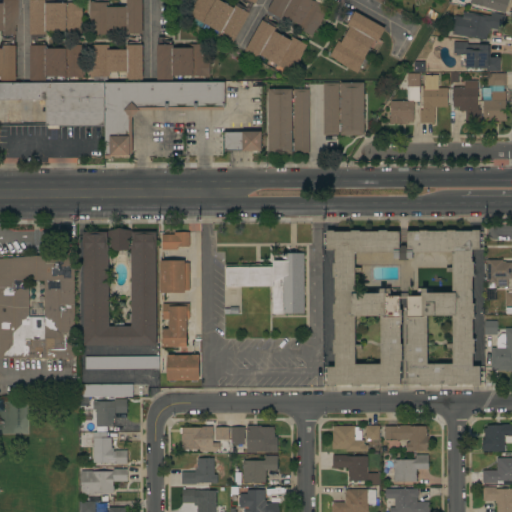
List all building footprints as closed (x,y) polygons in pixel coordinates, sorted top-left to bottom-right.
[(0,0),(15,0),(15,35),(0,35),(0,0)] [(29,0),(53,0),(53,2),(76,2),(81,2),(81,20),(81,27),(80,27),(80,34),(63,34),(62,31),(45,31),(45,35),(29,35),(29,0)] [(141,0),(141,34),(125,34),(125,29),(108,29),(108,34),(90,34),(90,27),(90,20),(89,20),(89,2),(95,2),(107,2),(107,7),(126,7),(126,0),(141,0)] [(232,44),(218,36),(220,32),(203,23),(203,24),(188,15),(196,0),(218,0),(233,8),(234,5),(249,13),(232,44)] [(272,0),(311,0),(327,9),(315,30),(314,30),(311,35),(296,27),(298,24),(282,15),(280,19),(266,11),(272,0)] [(476,5),(477,0),(507,0),(504,13),(476,5)] [(384,28),(377,42),(373,40),(358,68),(359,68),(357,73),(335,61),(335,60),(329,56),(337,41),(340,43),(349,27),(346,26),(347,24),(343,22),(347,16),(344,14),(347,9),(353,12),(354,11),(384,28)] [(504,15),(502,30),(489,28),(488,33),(486,33),(485,40),(451,34),(453,24),(448,23),(449,16),(454,17),(454,16),(462,17),(463,12),(490,16),(490,13),(504,15)] [(261,20),(275,28),(273,31),(289,39),(291,36),(306,45),(302,51),(303,52),(299,58),(300,59),(291,74),(275,65),(276,64),(259,55),(257,58),(244,51),(261,20)] [(156,45),(157,45),(157,38),(163,38),(163,41),(171,41),(171,45),(172,45),(172,48),(190,48),(190,44),(208,44),(208,54),(209,77),(203,77),(203,76),(190,76),(172,76),(172,80),(156,80),(156,45)] [(499,71),(486,71),(486,68),(462,67),(462,55),(452,55),(453,42),(467,42),(467,45),(489,45),(489,57),(499,57),(499,71)] [(29,45),(45,45),(45,49),(63,49),(63,45),(81,45),(81,60),(82,60),(82,78),(76,78),(76,77),(45,77),(45,80),(29,80),(29,45)] [(142,80),(126,80),(126,72),(108,72),(108,77),(95,77),(95,78),(89,78),(89,60),(90,60),(90,52),(90,45),(108,45),(108,50),(125,50),(125,45),(142,45),(142,80)] [(0,46),(15,46),(15,81),(0,81),(0,46)] [(405,73),(419,73),(419,87),(407,87),(407,89),(394,89),(405,73)] [(485,86),(485,73),(505,73),(505,86),(485,86)] [(437,75),(437,88),(447,88),(447,107),(433,107),(433,123),(419,123),(419,110),(422,110),(422,88),(424,88),(424,75),(437,75)] [(477,81),(477,110),(480,110),(480,123),(464,123),(464,111),(459,111),(459,107),(452,107),(452,88),(463,88),(463,81),(477,81)] [(58,126),(58,128),(46,128),(46,126),(45,126),(45,102),(42,102),(42,100),(0,99),(0,82),(104,82),(104,125),(58,126)] [(104,82),(224,82),(224,107),(223,107),(223,110),(196,110),(196,107),(194,107),(194,110),(167,110),(167,108),(165,108),(165,110),(138,111),(131,117),(132,153),(129,153),(129,156),(110,156),(110,159),(104,159),(104,125),(104,82)] [(363,135),(340,135),(339,82),(363,82),(363,135)] [(338,135),(322,135),(322,83),(337,83),(338,135)] [(291,154),(268,154),(268,89),(291,89),(291,154)] [(308,154),(293,154),(293,89),(308,89),(308,154)] [(500,121),(500,124),(492,124),(492,123),(481,123),(481,118),(482,118),(482,100),(490,100),(490,91),(504,91),(504,100),(505,100),(505,121),(500,121)] [(412,101),(413,122),(407,122),(407,124),(400,125),(400,123),(389,123),(389,118),(390,118),(390,101),(412,101)] [(261,151),(223,151),(223,132),(260,132),(261,151)] [(82,247),(82,232),(103,232),(118,228),(133,231),(133,232),(155,232),(155,247),(155,345),(83,346),(82,247)] [(471,231),(471,230),(479,230),(479,249),(471,250),(471,262),(473,262),(473,277),(471,277),(472,303),(473,303),(473,319),(472,319),(472,339),(474,339),(474,353),(472,353),(472,366),(479,366),(479,386),(472,386),(472,384),(456,384),(456,386),(447,386),(447,384),(428,384),(429,386),(419,386),(419,384),(407,384),(407,361),(405,361),(405,344),(407,344),(407,325),(405,325),(405,310),(407,310),(407,296),(416,296),(416,289),(431,288),(431,293),(452,293),(451,272),(445,272),(445,268),(451,268),(451,252),(412,252),(412,258),(407,258),(407,261),(397,261),(397,258),(393,258),(393,252),(354,252),(354,268),(360,268),(360,272),(354,272),(354,293),(374,293),(374,289),(390,289),(390,296),(399,296),(399,310),(401,310),(401,324),(400,324),(400,344),(401,344),(401,361),(399,361),(399,384),(388,385),(388,386),(379,386),(379,385),(360,385),(360,386),(351,386),(351,385),(334,385),(334,386),(326,387),(326,367),(334,367),(334,354),(332,354),(332,340),(334,340),(334,319),(332,319),(332,304),(334,304),(334,278),(332,278),(332,263),(334,263),(334,250),(326,250),(325,230),(333,230),(333,232),(350,232),(350,230),(359,230),(359,232),(377,232),(377,230),(387,230),(387,231),(399,231),(399,246),(406,245),(406,231),(471,231)] [(161,235),(174,235),(174,232),(189,232),(189,247),(176,247),(176,250),(161,250),(161,235)] [(0,358),(0,258),(35,256),(44,256),(44,250),(57,250),(57,246),(71,246),(71,258),(73,258),(73,358),(0,358)] [(303,314),(271,314),(271,286),(226,286),(226,267),(272,267),(272,261),(281,261),(281,253),(288,253),(288,250),(295,250),(295,253),(303,253),(303,314)] [(159,261),(184,260),(184,263),(188,263),(189,290),(184,290),(184,293),(159,293),(159,261)] [(486,260),(501,260),(501,262),(504,262),(511,262),(511,279),(507,279),(507,287),(494,287),(494,283),(486,283),(486,260)] [(485,289),(495,289),(495,299),(485,299),(485,289)] [(480,294),(472,294),(472,317),(479,317),(480,294)] [(161,338),(162,338),(161,329),(168,329),(168,319),(161,319),(161,304),(188,303),(189,319),(186,319),(186,330),(185,330),(186,347),(161,347),(161,338)] [(496,321),(496,331),(498,331),(498,334),(496,334),(496,335),(483,335),(483,321),(496,321)] [(511,371),(504,371),(504,370),(490,370),(490,368),(490,348),(495,348),(495,339),(500,334),(504,334),(504,328),(511,328),(511,371)] [(196,380),(196,381),(191,381),(191,380),(174,380),(174,381),(168,381),(168,380),(166,380),(166,355),(173,355),(190,355),(198,355),(198,380),(196,380)] [(158,369),(84,369),(84,357),(158,356),(158,369)] [(132,397),(80,397),(80,384),(132,384),(132,397)] [(95,410),(92,410),(92,401),(96,401),(96,402),(110,401),(113,401),(113,399),(125,399),(126,413),(114,413),(114,416),(112,416),(112,419),(112,426),(95,426),(95,410)] [(511,425),(511,443),(504,443),(503,452),(481,452),(482,440),(483,440),(483,428),(485,428),(485,426),(501,426),(501,424),(508,424),(508,425),(511,425)] [(396,440),(396,439),(383,439),(383,426),(397,426),(397,425),(409,425),(409,426),(425,426),(425,436),(427,436),(427,451),(423,451),(423,450),(410,450),(410,452),(405,452),(405,443),(408,443),(408,440),(396,440)] [(246,426),(256,426),(256,427),(273,427),(273,437),(276,437),(276,453),(271,453),(271,452),(255,452),(255,453),(246,453),(246,426)] [(345,452),(345,449),(331,449),(331,440),(331,427),(334,427),(334,426),(354,426),(354,427),(357,427),(357,430),(360,430),(360,440),(363,440),(363,445),(367,445),(367,452),(345,452)] [(378,440),(364,440),(364,426),(378,426),(378,440)] [(203,449),(183,449),(183,450),(181,450),(181,428),(203,427),(203,449)] [(228,427),(228,440),(227,440),(227,446),(215,447),(214,427),(228,427)] [(230,427),(244,427),(244,445),(230,445),(230,427)] [(126,464),(113,464),(113,463),(109,463),(92,463),(92,432),(106,432),(106,438),(110,438),(110,448),(112,448),(112,451),(113,451),(126,450),(126,464)] [(367,481),(348,481),(348,471),(347,471),(347,468),(332,468),(332,455),(348,455),(348,456),(366,456),(367,481)] [(427,455),(427,469),(415,469),(415,475),(416,481),(393,482),(393,460),(414,460),(414,455),(427,455)] [(276,456),(276,470),(264,470),(264,482),(242,482),(242,461),(264,461),(264,456),(276,456)] [(213,475),(216,475),(216,483),(212,483),(198,483),(195,483),(195,485),(181,484),(180,484),(180,473),(180,472),(194,472),(194,468),(196,468),(196,458),(213,458),(213,475)] [(496,470),(495,458),(511,458),(511,481),(496,481),(496,483),(482,483),(481,470),(496,470)] [(126,481),(112,482),(112,486),(113,486),(113,494),(94,494),(94,495),(88,495),(88,494),(80,494),(80,471),(91,471),(91,472),(112,471),(112,469),(126,469),(126,481)] [(367,485),(367,472),(379,472),(379,485),(367,485)] [(482,487),(495,487),(495,489),(511,489),(511,511),(496,511),(496,503),(494,503),(494,501),(482,501),(482,487)] [(224,511),(196,511),(196,506),(193,506),(193,503),(181,503),(181,489),(193,489),(193,490),(198,490),(198,491),(215,491),(215,506),(224,506),(224,511)] [(331,511),(331,506),(331,502),(344,502),(344,490),(347,490),(347,489),(366,489),(366,490),(375,490),(375,504),(367,504),(367,511),(331,511)] [(417,489),(417,498),(416,498),(416,502),(428,502),(428,511),(389,511),(389,508),(384,508),(384,489),(417,489)] [(243,511),(243,508),(239,508),(239,505),(238,505),(238,497),(238,490),(246,490),(246,494),(246,490),(263,490),(263,500),(265,500),(265,503),(277,503),(277,508),(278,508),(278,511),(243,511)] [(78,511),(78,502),(80,502),(94,502),(94,511),(108,511),(108,508),(124,508),(124,511),(78,511)]
